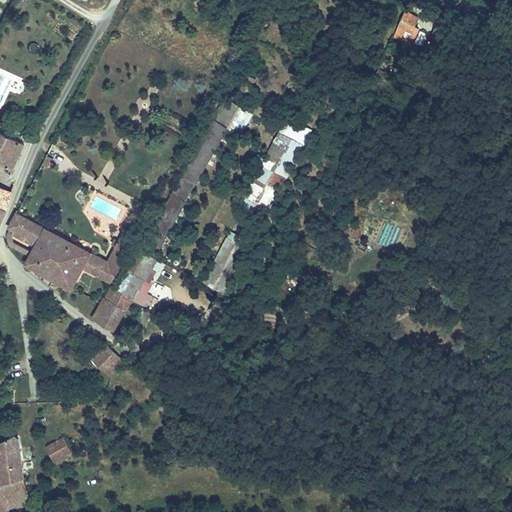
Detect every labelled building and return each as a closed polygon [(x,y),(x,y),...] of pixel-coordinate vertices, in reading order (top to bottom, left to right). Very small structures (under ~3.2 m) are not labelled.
[(415,18),(407,13),(394,37),(404,43),(408,36),(414,39),(420,28),(412,24),(415,18)] [(410,46),(414,39),(408,36),(404,43),(410,46)] [(226,99),(144,247),(159,255),(230,128),(236,132),(248,111),(226,99)] [(296,119),(251,203),(267,212),(313,128),(296,119)] [(0,129),(0,161),(10,167),(24,142),(0,129)] [(9,203),(12,192),(0,185),(0,210),(4,212),(9,203)] [(25,262),(73,288),(83,270),(91,253),(22,215),(16,211),(6,228),(6,245),(27,257),(25,262)] [(234,233),(207,283),(224,292),(251,243),(234,233)] [(124,236),(109,262),(119,268),(135,242),(124,236)] [(146,284),(162,257),(159,255),(144,247),(140,245),(128,269),(143,277),(140,281),(144,283),(146,284)] [(109,262),(91,253),(83,270),(110,285),(119,268),(109,262)] [(104,295),(126,307),(137,286),(141,288),(144,283),(140,281),(143,277),(128,269),(116,288),(110,286),(104,295)] [(91,317),(110,327),(113,329),(126,307),(104,295),(100,303),(91,317)] [(144,305),(126,338),(131,341),(150,308),(144,305)] [(104,342),(82,363),(89,372),(94,367),(105,379),(123,362),(104,342)] [(17,435),(14,437),(0,443),(0,502),(8,502),(9,506),(27,504),(23,475),(17,435)] [(61,435),(41,444),(48,461),(68,452),(61,435)] [(8,502),(0,502),(0,511),(9,511),(9,506),(8,502)]
